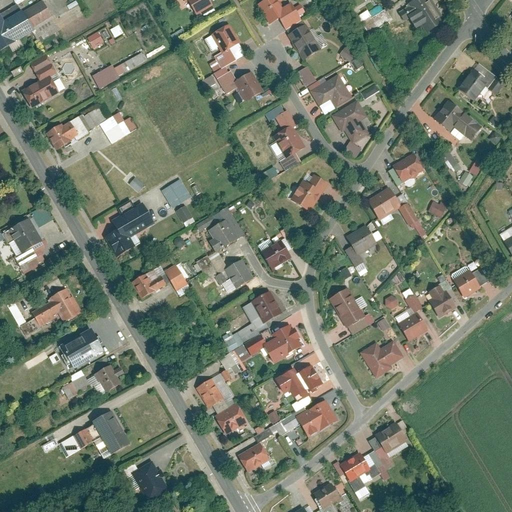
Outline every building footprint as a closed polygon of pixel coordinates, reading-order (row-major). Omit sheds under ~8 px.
[(202,0),(182,0),(188,9),(202,0)] [(276,20),(283,30),(300,18),(289,2),(280,9),(274,0),(263,0),(256,5),(269,25),(276,20)] [(424,0),(418,0),(400,12),(411,27),(421,20),(428,30),(439,22),(424,0)] [(0,51),(33,33),(36,38),(48,32),(50,34),(60,29),(45,1),(21,15),(19,11),(2,21),(0,17),(0,51)] [(368,37),(391,22),(385,12),(362,27),(368,37)] [(109,30),(113,38),(122,34),(118,25),(109,30)] [(304,25),(285,36),(301,63),(320,52),(304,25)] [(240,45),(231,29),(216,38),(224,51),(213,57),(220,68),(235,60),(230,51),(240,45)] [(97,32),(86,38),(92,49),(103,43),(97,32)] [(96,88),(147,63),(142,53),(113,68),(111,65),(90,76),(96,88)] [(41,80),(21,91),(30,106),(54,92),(47,80),(56,75),(49,63),(36,71),(41,80)] [(472,70),(456,91),(469,100),(476,89),(486,96),(493,86),(472,70)] [(262,93),(252,76),(236,84),(230,74),(218,82),(227,98),(239,91),(245,102),(262,93)] [(210,76),(200,82),(205,90),(215,84),(210,76)] [(342,80),(312,97),(319,109),(330,103),(333,108),(352,97),(342,80)] [(364,101),(378,91),(374,85),(360,94),(364,101)] [(364,100),(331,119),(341,136),(349,131),(353,137),(365,130),(358,117),(370,110),(364,100)] [(479,130),(448,103),(433,121),(444,130),(450,124),(470,141),(479,130)] [(51,131),(58,144),(103,119),(95,106),(51,131)] [(287,130),(296,124),(288,110),(274,118),(282,132),(270,140),(282,158),(276,162),(283,173),(297,165),(290,154),(299,149),(287,130)] [(120,118),(106,125),(114,139),(127,131),(120,118)] [(449,147),(441,152),(453,168),(460,164),(449,147)] [(421,174),(411,158),(390,170),(400,187),(421,174)] [(474,176),(482,166),(475,161),(468,171),(474,176)] [(260,185),(276,175),(272,167),(256,177),(260,185)] [(472,177),(465,172),(458,183),(466,188),(472,177)] [(305,174),(291,202),(305,209),(319,181),(305,174)] [(145,186),(135,178),(129,185),(139,193),(145,186)] [(192,197),(180,179),(162,191),(173,209),(192,197)] [(398,208),(389,191),(370,202),(380,219),(398,208)] [(117,229),(104,237),(117,259),(136,247),(131,238),(155,224),(143,203),(135,208),(131,200),(117,208),(121,215),(112,221),(117,229)] [(444,207),(431,202),(427,213),(440,217),(444,207)] [(183,227),(193,223),(186,206),(176,210),(183,227)] [(418,223),(408,207),(400,212),(410,228),(418,223)] [(238,239),(223,215),(213,222),(216,227),(209,232),(215,241),(209,244),(215,253),(238,239)] [(42,243),(28,217),(5,230),(6,231),(16,249),(9,253),(18,270),(38,258),(33,248),(42,243)] [(204,218),(195,225),(201,233),(210,226),(204,218)] [(374,246),(365,230),(347,241),(351,248),(343,252),(355,271),(363,266),(357,256),(374,246)] [(285,260),(275,244),(258,254),(268,270),(285,260)] [(228,270),(219,254),(204,263),(214,279),(222,274),(227,282),(235,278),(240,287),(253,279),(243,262),(228,270)] [(161,267),(132,283),(141,297),(167,281),(173,292),(177,289),(185,285),(177,272),(167,278),(161,267)] [(344,280),(351,276),(346,268),(339,271),(344,280)] [(476,286),(467,272),(451,282),(460,296),(476,286)] [(57,299),(24,321),(30,331),(31,331),(62,311),(65,317),(80,307),(66,286),(53,294),(57,299)] [(368,327),(347,291),(329,302),(351,337),(368,327)] [(441,298),(436,291),(428,296),(433,304),(428,307),(435,319),(453,309),(445,295),(441,298)] [(268,294),(250,303),(262,325),(280,315),(268,294)] [(397,307),(394,296),(383,299),(386,310),(397,307)] [(422,315),(411,296),(400,303),(409,319),(399,325),(408,341),(424,331),(416,318),(422,315)] [(16,325),(23,322),(15,302),(8,305),(16,325)] [(384,319),(377,322),(382,331),(389,328),(384,319)] [(299,348),(287,327),(270,337),(273,341),(265,345),(259,336),(242,346),(249,357),(262,350),(269,362),(283,354),(285,357),(299,348)] [(61,346),(74,369),(105,352),(92,329),(61,346)] [(402,360),(393,345),(379,354),(375,348),(361,357),(374,377),(402,360)] [(98,370),(109,388),(121,381),(110,363),(98,370)] [(307,363),(272,382),(280,396),(287,392),(291,400),(319,385),(307,363)] [(85,372),(64,384),(70,395),(91,383),(85,372)] [(235,409),(219,381),(196,394),(207,412),(213,408),(228,433),(248,422),(239,407),(235,409)] [(337,423),(324,402),(293,419),(305,441),(337,423)] [(272,424),(279,420),(274,411),(267,415),(272,424)] [(112,413),(64,442),(71,454),(80,449),(103,435),(113,451),(130,442),(112,413)] [(406,442),(395,425),(374,439),(386,456),(406,442)] [(259,443),(239,455),(248,469),(267,458),(259,443)] [(369,474),(359,455),(339,466),(349,485),(369,474)] [(133,465),(116,474),(122,485),(128,482),(131,488),(140,483),(149,499),(164,490),(151,467),(138,474),(133,465)] [(331,483),(311,495),(321,511),(334,511),(331,507),(342,500),(331,483)] [(48,495),(42,486),(38,488),(38,487),(27,493),(33,503),(48,495)]
